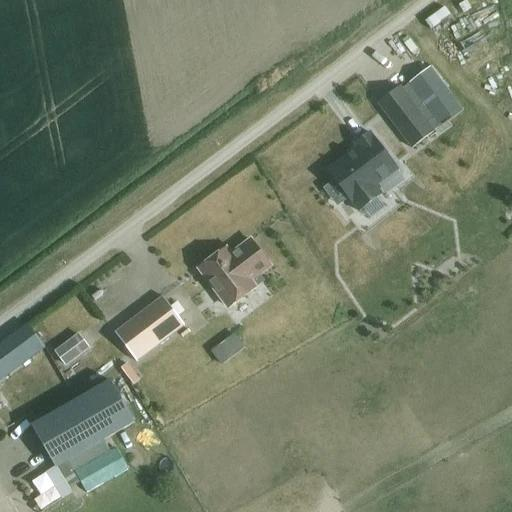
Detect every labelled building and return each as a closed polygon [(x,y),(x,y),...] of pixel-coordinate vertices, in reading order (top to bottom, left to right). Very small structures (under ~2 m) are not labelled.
[(429,69),(410,84),(442,126),(462,111),(429,69)] [(379,105),(413,149),(434,133),(400,88),(379,105)] [(337,183),(328,190),(337,202),(338,204),(347,197),(359,213),(382,195),(376,187),(396,172),(398,170),(371,134),(370,134),(355,145),(359,150),(345,160),(344,159),(328,171),(337,183)] [(200,270),(230,309),(255,290),(253,287),(253,286),(260,281),(261,281),(257,276),(270,266),(252,242),(231,257),(229,254),(221,260),(218,256),(209,263),(200,270)] [(115,334),(137,364),(138,363),(183,328),(185,327),(176,314),(163,298),(162,298),(149,308),(122,329),(117,332),(115,334)] [(0,381),(44,349),(28,324),(0,345),(0,381)] [(234,335),(211,352),(222,366),(244,348),(234,335)] [(80,337),(55,355),(64,367),(89,349),(80,337)] [(127,363),(122,367),(134,383),(139,379),(127,363)] [(37,403),(65,385),(58,374),(30,391),(37,403)] [(135,424),(111,382),(33,427),(69,489),(79,483),(67,462),(135,424)] [(36,481),(26,487),(34,499),(44,492),(36,481)]
